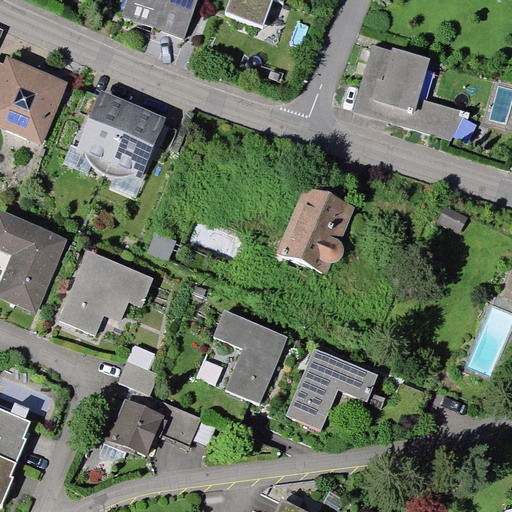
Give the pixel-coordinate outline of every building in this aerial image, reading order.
[(206,0),(134,0),(126,22),(190,46),(206,0)] [(286,0),(236,0),(230,18),(274,34),(286,0)] [(442,66),(373,49),(356,117),(457,143),(465,112),(432,103),(442,66)] [(0,130),(44,149),(71,89),(7,61),(0,77),(0,130)] [(170,125),(106,97),(80,156),(144,184),(170,125)] [(356,212),(309,190),(279,253),(325,275),(331,264),(338,264),(347,259),(349,249),(346,243),(342,241),(356,212)] [(467,218),(447,210),(439,226),(459,235),(467,218)] [(69,244),(0,216),(0,253),(13,259),(0,290),(0,297),(40,314),(69,244)] [(154,283),(89,255),(60,323),(93,337),(112,295),(143,308),(154,283)] [(295,342),(227,313),(215,340),(246,353),(228,394),(266,410),(295,342)] [(383,379),(317,351),(287,420),(325,436),(343,394),(371,406),(383,379)] [(154,374),(129,363),(119,387),(145,397),(154,374)] [(170,420),(129,403),(112,445),(153,462),(170,420)] [(35,429),(0,414),(0,460),(18,468),(35,429)] [(6,511),(24,471),(0,460),(0,509),(6,511)]
